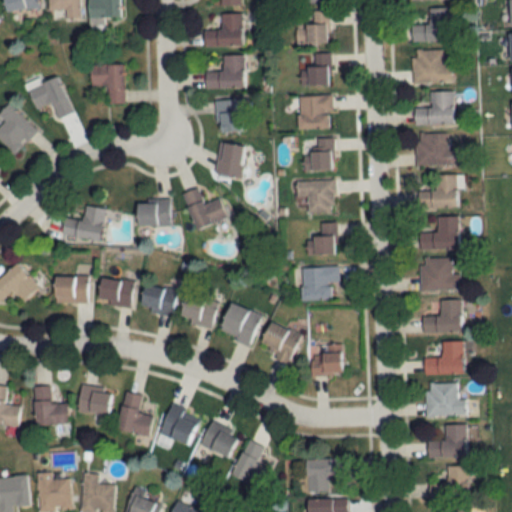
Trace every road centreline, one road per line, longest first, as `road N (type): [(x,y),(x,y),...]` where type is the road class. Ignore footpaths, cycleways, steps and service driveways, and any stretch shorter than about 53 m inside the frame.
road 1 (residential): [(384,511),(364,0)]
road 2 (residential): [(382,418),(299,414),(153,353),(0,343)]
road 3 (residential): [(154,137),(80,151),(0,220)]
road 4 (residential): [(158,0),(164,101),(154,137)]
